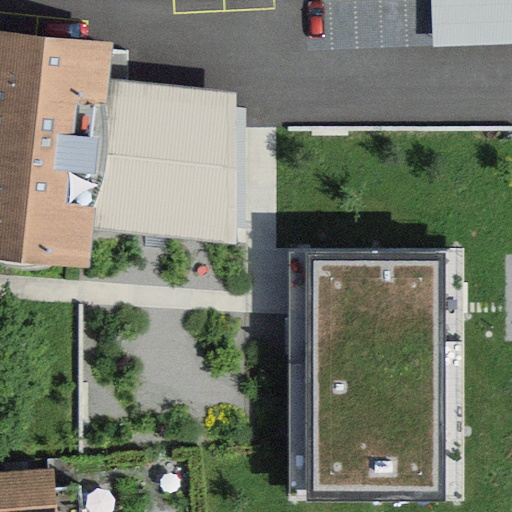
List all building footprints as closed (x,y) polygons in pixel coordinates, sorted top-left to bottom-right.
[(511,0),(436,0),(438,37),(511,33),(511,0)] [(93,229),(109,79),(113,43),(0,30),(0,258),(89,268),(93,229)] [(109,79),(93,229),(236,245),(236,93),(109,79)] [(447,251),(306,251),(306,503),(447,503),(447,251)] [(0,511),(82,511),(81,484),(51,486),(50,470),(0,473),(0,511)]
